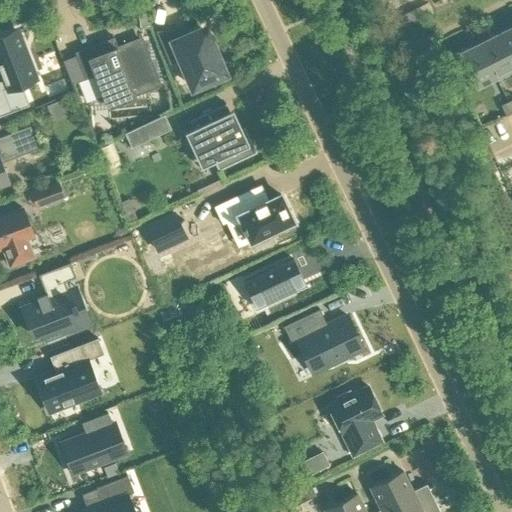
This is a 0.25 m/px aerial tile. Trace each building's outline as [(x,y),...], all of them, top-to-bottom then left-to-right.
[(417,8),(398,17),(404,28),(422,19),(417,8)] [(148,13),(138,14),(140,27),(150,26),(148,13)] [(511,26),(498,33),(511,62),(511,26)] [(188,37),(180,40),(176,29),(155,30),(169,64),(180,59),(189,82),(204,76),(207,82),(225,74),(209,37),(205,38),(201,28),(187,34),(188,37)] [(18,31),(0,37),(0,76),(4,88),(0,89),(0,114),(29,104),(24,89),(21,90),(18,83),(35,77),(18,31)] [(511,62),(498,33),(478,43),(495,77),(511,68),(511,62)] [(94,76),(107,109),(135,98),(134,93),(157,84),(141,41),(135,43),(134,39),(105,50),(101,41),(74,52),(76,55),(85,79),(94,76)] [(478,43),(458,53),(475,87),(495,77),(478,43)] [(76,55),(62,60),(72,84),(85,79),(76,55)] [(47,105),(53,118),(64,113),(58,100),(47,105)] [(511,110),(508,101),(500,105),(505,115),(511,111),(511,110)] [(218,170),(256,152),(244,126),(235,130),(231,123),(234,122),(225,103),(189,120),(197,139),(204,136),(207,143),(206,144),(218,170)] [(147,122),(125,133),(131,146),(154,135),(147,122)] [(0,136),(0,186),(9,183),(0,162),(38,148),(30,126),(0,136)] [(120,163),(112,143),(98,149),(107,169),(120,163)] [(30,190),(36,207),(64,196),(58,180),(30,190)] [(258,185),(213,206),(221,223),(226,221),(237,216),(249,241),(254,239),(256,244),(270,237),(267,233),(293,221),(281,194),(266,201),(258,185)] [(33,235),(22,207),(0,215),(0,247),(2,247),(9,266),(33,257),(26,238),(33,235)] [(175,212),(146,226),(156,248),(186,234),(175,212)] [(256,308),(305,285),(293,259),(243,282),(256,308)] [(38,301),(22,307),(32,335),(42,331),(45,338),(62,332),(59,325),(78,317),(75,309),(77,308),(74,301),(72,302),(66,288),(64,281),(75,276),(69,262),(38,274),(45,292),(36,295),(38,301)] [(185,307),(191,320),(203,314),(197,302),(194,295),(181,301),(185,307)] [(311,371),(362,346),(347,314),(326,324),(318,308),(281,324),(291,343),(297,341),(311,371)] [(45,385),(40,387),(49,411),(99,392),(87,359),(103,353),(97,338),(49,356),(55,370),(42,375),(45,385)] [(337,400),(328,404),(352,454),(381,440),(374,427),(372,428),(368,420),(381,414),(367,385),(351,393),(350,389),(335,396),(337,400)] [(85,433),(60,442),(72,472),(114,456),(105,433),(114,430),(107,413),(81,422),(85,433)] [(419,439),(431,462),(445,455),(434,432),(419,439)] [(299,463),(288,468),(294,481),(328,464),(322,451),(299,463)] [(113,463),(105,466),(108,476),(117,473),(113,463)] [(441,511),(427,483),(413,490),(403,470),(370,486),(381,508),(373,511),(366,511),(357,493),(325,509),(326,511),(441,511)] [(86,508),(82,509),(83,511),(132,511),(134,511),(134,510),(127,493),(133,491),(126,474),(95,486),(96,487),(101,502),(86,508)] [(285,492),(292,507),(316,495),(308,481),(285,492)]
